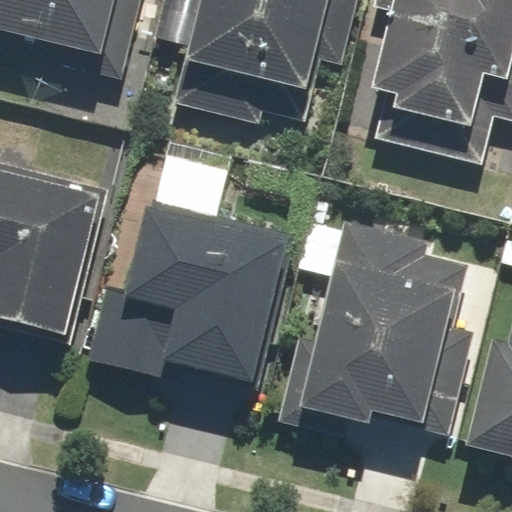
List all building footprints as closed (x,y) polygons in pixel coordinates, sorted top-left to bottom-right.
[(0,0),(0,45),(99,67),(113,0),(0,0)] [(192,0),(171,114),(301,140),(327,0),(192,0)] [(511,64),(511,0),(387,0),(363,102),(380,106),(370,149),(486,176),(511,64)] [(164,165),(152,211),(144,209),(120,302),(106,298),(86,375),(180,399),(184,384),(248,401),(288,247),(213,227),(225,181),(164,165)] [(108,198),(0,171),(0,329),(71,348),(108,198)] [(429,252),(341,232),(313,354),(292,349),(273,430),(361,450),(365,429),(421,441),(450,313),(457,315),(467,273),(426,263),(429,252)] [(511,333),(508,353),(486,349),(465,457),(507,465),(505,476),(511,477),(511,333)]
